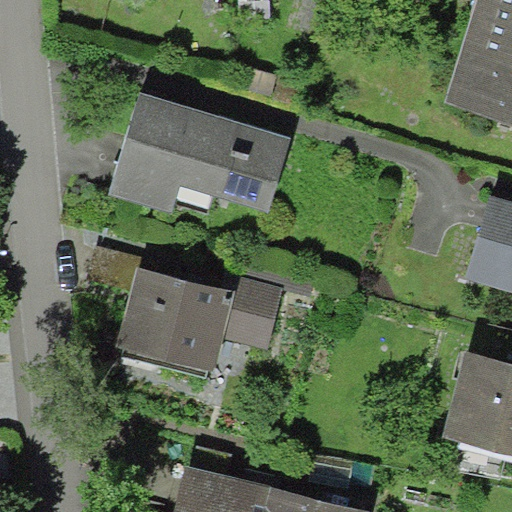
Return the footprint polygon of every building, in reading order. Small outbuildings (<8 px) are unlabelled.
[(511,0),(484,0),(452,106),(511,123),(511,0)] [(298,145),(150,96),(116,199),(181,221),(190,193),(273,221),(298,145)] [(511,206),(496,201),(472,281),(511,292),(511,206)] [(236,299),(145,276),(124,358),(221,383),(232,340),(276,351),(290,295),(241,282),(236,299)] [(511,364),(471,355),(450,447),(511,462),(511,364)] [(374,511),(377,500),(186,459),(174,511),(374,511)]
